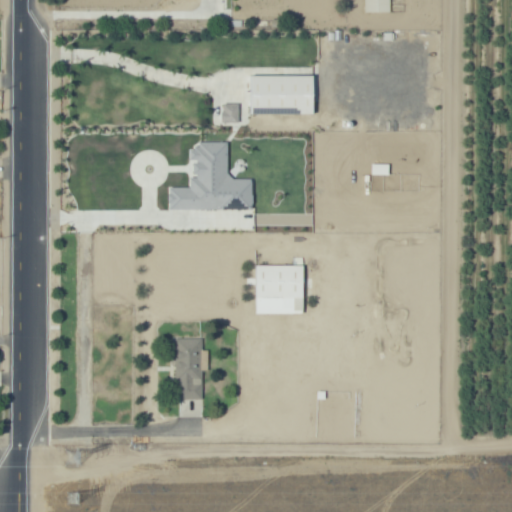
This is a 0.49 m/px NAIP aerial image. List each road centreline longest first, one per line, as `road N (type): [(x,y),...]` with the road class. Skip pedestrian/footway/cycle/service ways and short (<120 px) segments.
road 1 (tertiary): [(22,0),(20,511)]
road 2 (track): [(460,449),(462,0)]
